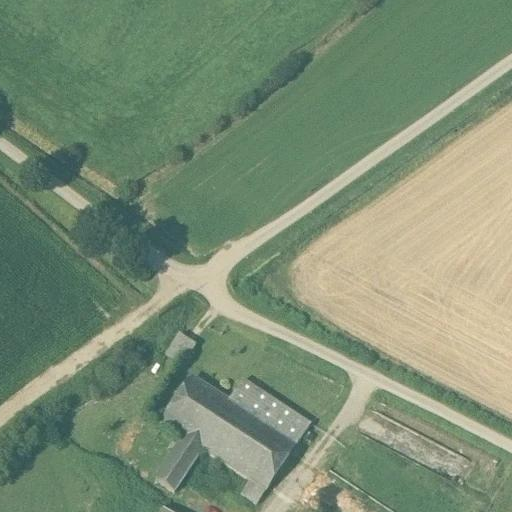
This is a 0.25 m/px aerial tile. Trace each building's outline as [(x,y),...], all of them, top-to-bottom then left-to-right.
[(195,349),(178,338),(165,358),(182,369),(195,349)] [(190,382),(161,426),(183,440),(188,444),(218,400),(190,382)] [(310,428),(242,383),(227,406),(294,450),(294,451),(310,428)] [(227,406),(218,400),(188,444),(201,452),(249,484),(265,495),(294,450),(227,406)] [(183,440),(155,483),(173,495),(201,452),(188,444),(183,440)] [(265,495),(249,484),(241,498),(256,508),(265,495)]
